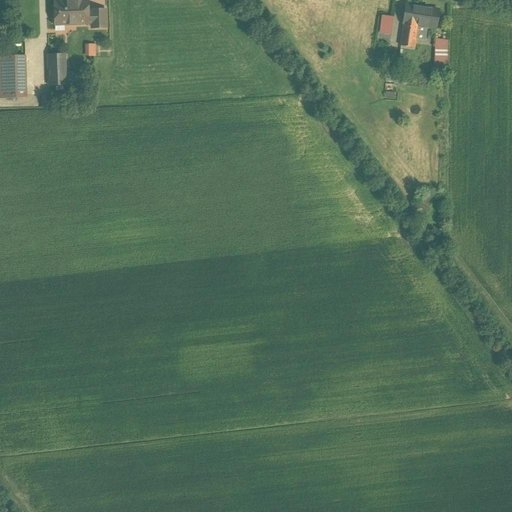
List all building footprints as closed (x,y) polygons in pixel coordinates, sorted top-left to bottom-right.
[(88,24),(88,13),(88,2),(56,3),(55,23),(64,23),(65,25),(88,24)] [(403,24),(404,25),(418,27),(436,29),(439,11),(406,5),(403,24)] [(88,13),(88,24),(92,24),(93,29),(106,29),(106,12),(92,12),(92,13),(88,13)] [(414,49),(418,27),(404,25),(401,47),(414,49)] [(448,45),(435,44),(434,60),(447,61),(448,45)] [(59,56),(48,57),(49,87),(66,87),(66,61),(59,61),(59,56)] [(28,58),(0,58),(0,100),(30,99),(28,58)] [(399,73),(388,72),(387,81),(398,82),(399,73)]
